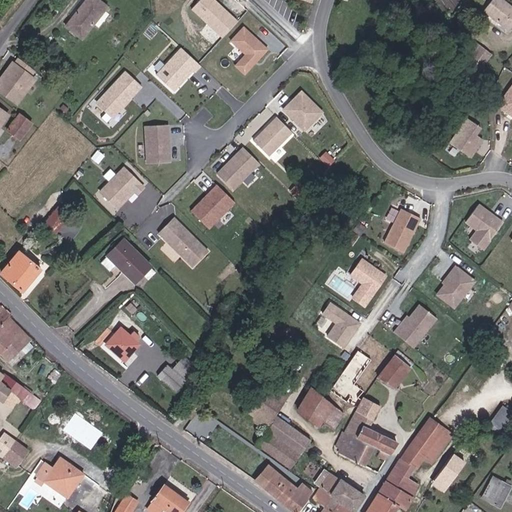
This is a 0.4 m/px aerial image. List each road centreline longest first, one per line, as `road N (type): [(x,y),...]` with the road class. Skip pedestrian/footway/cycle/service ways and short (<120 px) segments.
road 1 (secondary): [(0,289),(89,373),(280,511)]
road 2 (residential): [(318,52),(326,81),(384,164),(441,185),(511,180)]
road 3 (residential): [(318,52),(296,59),(222,139),(198,143)]
